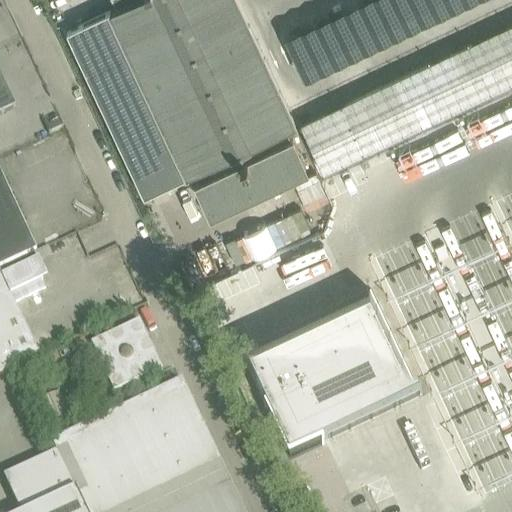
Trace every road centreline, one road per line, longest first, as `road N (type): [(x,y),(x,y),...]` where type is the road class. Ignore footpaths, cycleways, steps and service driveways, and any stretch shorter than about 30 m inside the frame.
road 1 (unclassified): [(253,511),(18,0)]
road 2 (unknown): [(383,425),(294,258)]
road 3 (unknown): [(246,495),(383,425)]
